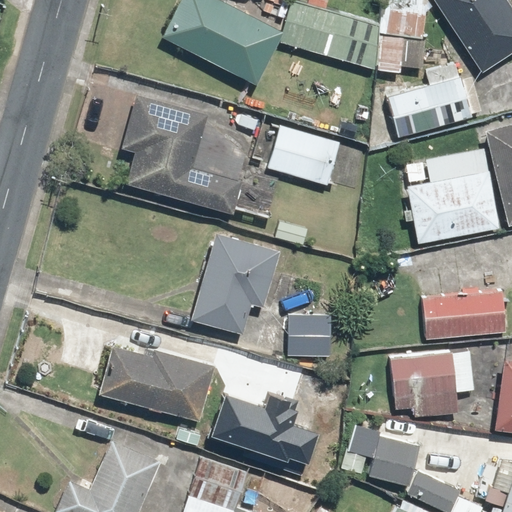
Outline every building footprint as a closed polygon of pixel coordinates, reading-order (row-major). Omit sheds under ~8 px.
[(251,83),(279,29),(223,0),(174,0),(157,34),(251,83)] [(322,7),(324,0),(301,0),(301,1),(296,0),(287,0),(279,29),(277,39),(372,65),(375,22),(322,7)] [(398,63),(418,65),(422,0),(379,0),(375,69),(398,70),(398,63)] [(435,0),(479,68),(511,47),(511,12),(504,0),(435,0)] [(396,71),(376,77),(393,136),(479,110),(467,70),(457,73),(454,61),(399,78),(396,71)] [(230,210),(246,149),(204,113),(131,92),(116,146),(132,151),(124,180),(230,210)] [(511,120),(481,128),(505,222),(511,220),(511,120)] [(337,138),(277,121),(264,168),(324,185),(337,138)] [(496,225),(480,145),(422,157),(427,180),(404,185),(416,241),(496,225)] [(276,216),(270,233),(299,243),(305,226),(276,216)] [(260,306),(276,246),(210,228),(186,315),(239,330),(247,303),(260,306)] [(500,289),(420,296),(423,337),(504,330),(500,289)] [(317,314),(286,312),(283,355),(314,357),(317,314)] [(105,340),(91,392),(198,420),(213,364),(144,345),(142,350),(105,340)] [(385,357),(390,408),(413,406),(414,415),(454,411),(452,389),(468,388),(465,349),(385,357)] [(300,370),(256,358),(245,398),(289,411),(300,370)] [(511,359),(499,359),(493,430),(511,431),(511,359)] [(348,425),(336,466),(357,472),(362,455),(371,457),(366,474),(405,485),(416,444),(348,425)] [(133,511),(156,458),(106,437),(89,479),(67,470),(50,510),(55,511),(133,511)] [(254,511),(230,503),(243,468),(196,451),(173,509),(181,511),(254,511)] [(511,511),(511,467),(498,511),(511,511)] [(444,511),(475,511),(479,505),(454,493),(457,488),(414,468),(402,492),(444,511)] [(421,511),(399,500),(392,511),(421,511)]
